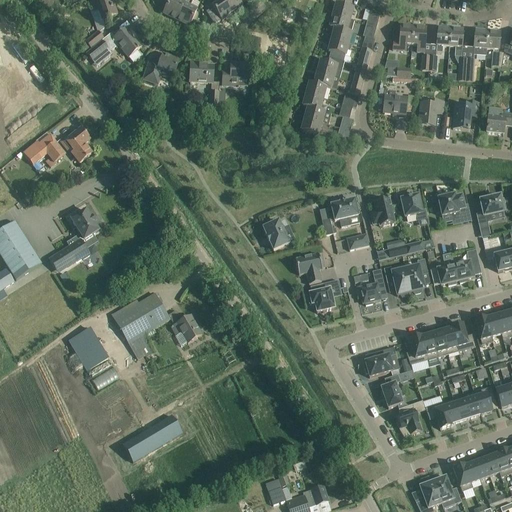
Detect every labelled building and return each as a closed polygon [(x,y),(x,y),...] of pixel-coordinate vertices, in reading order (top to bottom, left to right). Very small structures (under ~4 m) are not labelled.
[(117,16),(111,0),(100,4),(98,0),(96,0),(90,2),(93,13),(98,11),(102,22),(117,16)] [(170,0),(164,15),(176,21),(185,0),(178,0),(178,3),(171,0),(170,0)] [(196,1),(196,0),(186,0),(176,21),(189,27),(196,11),(189,8),(193,0),(196,1)] [(243,8),(241,5),(237,0),(223,0),(223,1),(232,15),(243,8)] [(221,22),(232,15),(223,1),(212,8),(212,9),(221,21),(221,22)] [(352,10),(336,5),(333,17),(349,21),(352,10)] [(212,9),(206,13),(214,26),(221,21),(212,9)] [(379,17),(369,14),(366,26),(376,28),(379,17)] [(349,21),(333,17),(330,28),(351,34),(354,23),(349,21)] [(376,28),(366,26),(362,37),(365,38),(373,40),(376,28)] [(351,34),(330,28),(329,29),(334,30),(331,41),(348,45),(351,34)] [(399,44),(399,45),(393,44),(393,52),(403,52),(406,53),(406,46),(412,46),(413,29),(400,28),(399,39),(398,40),(398,43),(399,44)] [(129,29),(116,39),(113,41),(107,46),(112,51),(117,47),(128,59),(141,48),(131,36),(133,34),(129,29)] [(425,29),(413,29),(412,46),(418,47),(417,53),(424,54),(425,29)] [(455,57),(461,58),(462,32),(457,32),(457,30),(451,29),(451,31),(450,31),(449,48),(455,49),(455,57)] [(450,31),(437,30),(436,53),(442,54),(443,48),(449,48),(450,31)] [(482,31),(480,33),(474,33),(473,56),(486,57),(486,51),(487,34),(486,34),(484,31),(482,31)] [(102,40),(97,33),(79,47),(85,54),(102,40)] [(500,35),(487,34),(486,51),(492,51),(491,69),(501,69),(503,54),(498,54),(500,35)] [(373,40),(365,38),(361,49),(372,52),(375,41),(373,40)] [(326,52),(328,52),(328,53),(330,54),(328,59),(338,62),(344,63),(348,64),(350,63),(350,61),(350,59),(344,57),(346,52),(350,52),(351,47),(348,46),(348,45),(331,41),(330,46),(328,45),(326,52)] [(102,42),(86,55),(92,63),(108,49),(102,42)] [(372,52),(361,49),(358,62),(357,67),(367,70),(372,52)] [(179,61),(163,56),(158,68),(148,65),(143,81),(157,86),(161,76),(172,80),(179,61)] [(428,72),(429,59),(422,58),(421,72),(428,72)] [(338,62),(328,59),(327,64),(320,62),(317,74),(333,78),(338,62)] [(436,59),(429,59),(428,72),(435,73),(436,59)] [(458,83),(465,84),(466,61),(460,60),(458,75),(458,83)] [(473,61),(466,61),(465,84),(472,84),(472,76),(473,61)] [(200,65),(191,65),(190,75),(188,76),(187,78),(187,81),(190,82),(190,84),(212,86),(213,68),(200,67),(200,65)] [(230,73),(223,73),(222,87),(237,88),(238,82),(248,82),(249,66),(231,65),(230,73)] [(367,70),(357,67),(354,77),(364,79),(367,70)] [(409,80),(410,71),(397,70),(396,78),(396,79),(409,80)] [(333,78),(317,74),(314,85),(325,89),(336,92),(339,80),(333,78)] [(405,119),(407,100),(386,98),(387,90),(383,90),(384,78),(381,78),(378,97),(385,98),(383,115),(398,116),(398,118),(405,119)] [(410,88),(416,89),(417,81),(409,80),(396,79),(394,79),(394,83),(410,85),(410,88)] [(314,85),(309,84),(306,96),(322,100),(325,89),(314,85)] [(351,89),(349,95),(359,98),(361,92),(351,89)] [(218,94),(210,94),(209,111),(216,112),(218,94)] [(218,94),(216,112),(224,112),(225,95),(218,94)] [(347,95),(345,99),(348,100),(358,103),(359,98),(349,95),(347,95)] [(322,100),(306,96),(303,108),(307,109),(331,115),(319,112),(322,100)] [(442,116),(444,104),(436,103),(436,106),(420,105),(418,127),(434,128),(435,116),(442,116)] [(478,105),(471,105),(470,109),(455,107),(452,130),(468,132),(470,118),(477,119),(478,105)] [(331,115),(307,109),(304,121),(321,125),(328,127),(331,115)] [(511,129),(511,126),(511,115),(501,115),(501,119),(488,117),(486,134),(503,136),(504,128),(511,129)] [(321,125),(304,121),(301,132),(317,137),(321,125)] [(89,141),(81,130),(69,139),(70,140),(64,145),(80,164),(91,155),(84,145),(89,141)] [(324,138),(322,144),(346,148),(346,145),(350,133),(340,130),(336,142),(324,138)] [(65,156),(50,138),(40,147),(38,144),(23,156),(32,166),(46,155),(55,164),(65,156)] [(451,195),(440,197),(441,199),(437,200),(442,218),(450,216),(452,223),(460,221),(458,214),(465,213),(461,198),(455,199),(454,196),(451,197),(451,195)] [(416,216),(417,222),(427,220),(425,211),(421,212),(418,197),(409,199),(409,197),(402,199),(402,201),(400,201),(404,219),(416,216)] [(500,198),(480,202),(483,215),(476,216),(480,232),(488,230),(487,224),(491,223),(489,217),(503,213),(502,210),(505,209),(503,201),(501,201),(500,198)] [(378,228),(394,224),(392,215),(394,215),(392,208),(390,208),(389,201),(382,203),(381,200),(374,202),(375,204),(374,204),(376,213),(370,214),(372,224),(373,227),(378,226),(378,228)] [(340,205),(331,207),(334,223),(339,222),(341,230),(350,227),(349,220),(358,218),(357,213),(358,211),(357,206),(355,204),(354,202),(345,204),(345,203),(344,203),(344,204),(340,205),(340,204),(339,204),(340,205)] [(72,221),(71,221),(71,222),(72,222),(80,236),(71,241),(74,245),(80,241),(81,243),(97,233),(98,233),(98,232),(98,231),(93,225),(95,224),(92,219),(90,220),(87,214),(86,214),(86,213),(85,212),(85,213),(84,213),(83,212),(76,217),(76,218),(72,221)] [(330,221),(322,223),(325,237),(333,235),(330,221)] [(15,223),(0,232),(0,257),(16,282),(42,266),(15,223)] [(278,223),(263,230),(267,238),(266,238),(269,244),(273,252),(289,245),(285,238),(291,235),(288,227),(282,230),(278,223)] [(366,236),(347,241),(349,252),(369,248),(366,236)] [(59,255),(49,261),(58,275),(68,268),(78,262),(82,259),(83,261),(90,256),(89,256),(81,243),(80,241),(74,245),(59,255)] [(422,243),(405,247),(407,256),(424,252),(422,243)] [(405,247),(387,251),(389,261),(407,256),(405,247)] [(468,264),(453,268),(457,283),(459,283),(460,285),(468,283),(467,281),(473,279),(470,269),(479,267),(475,252),(466,254),(468,264)] [(507,254),(494,257),(497,274),(502,272),(505,273),(511,272),(507,254)] [(318,256),(295,261),(298,277),(306,275),(309,287),(321,284),(318,272),(322,271),(324,270),(321,256),(318,256)] [(418,268),(405,271),(410,294),(413,294),(415,296),(420,295),(421,292),(424,291),(421,277),(428,276),(424,261),(417,263),(418,268)] [(452,261),(443,263),(445,270),(437,271),(437,270),(430,271),(432,283),(439,281),(441,287),(447,286),(448,288),(456,286),(455,284),(457,283),(453,268),(452,261)] [(410,294),(405,271),(392,274),(391,269),(383,271),(387,285),(394,284),(397,298),(400,297),(402,299),(407,298),(408,295),(410,294)] [(6,270),(0,273),(0,293),(14,284),(6,270)] [(359,290),(363,306),(365,305),(365,308),(372,306),(372,303),(380,301),(379,294),(385,292),(380,272),(372,274),(375,286),(359,290)] [(330,293),(339,291),(338,283),(338,282),(310,289),(311,289),(312,295),(309,296),(309,297),(307,298),(309,307),(311,306),(311,307),(315,306),(317,315),(334,311),(330,293)] [(201,337),(190,318),(182,323),(176,312),(167,317),(155,295),(138,305),(137,302),(112,317),(138,361),(145,357),(146,359),(155,354),(144,336),(170,321),(174,328),(177,326),(181,334),(175,338),(181,348),(187,344),(188,345),(201,337)] [(507,314),(496,317),(499,326),(503,341),(511,338),(511,334),(511,333),(511,331),(507,314)] [(486,320),(492,344),(493,344),(491,339),(501,336),(502,341),(503,341),(499,326),(496,317),(486,320)] [(486,320),(475,323),(479,338),(476,339),(479,348),(492,344),(486,320)] [(475,349),(472,336),(465,338),(462,327),(451,330),(458,354),(475,349)] [(86,374),(108,360),(90,330),(68,343),(86,374)] [(458,354),(451,330),(441,333),(448,356),(458,354)] [(448,356),(441,333),(430,336),(437,359),(448,356)] [(437,359),(430,336),(421,339),(421,338),(420,339),(427,362),(437,359)] [(427,362),(420,339),(409,341),(413,353),(406,355),(410,366),(410,367),(427,362)] [(377,354),(378,360),(365,364),(366,368),(364,369),(366,376),(368,375),(369,379),(392,373),(388,358),(395,356),(393,350),(377,354)] [(405,374),(397,376),(400,383),(400,385),(414,380),(412,372),(411,372),(405,374)] [(397,376),(384,380),(386,387),(381,389),(388,410),(402,405),(400,399),(402,398),(400,390),(397,391),(395,385),(400,383),(397,376)] [(488,402),(494,400),(491,389),(474,394),(481,416),(481,417),(491,413),(488,402)] [(506,389),(495,392),(501,410),(511,407),(511,406),(511,405),(506,389)] [(470,420),(481,416),(474,394),(463,397),(470,420)] [(460,423),(470,420),(463,397),(453,401),(460,423)] [(450,426),(460,423),(453,401),(443,404),(450,426)] [(425,410),(429,422),(436,420),(439,431),(450,428),(450,426),(443,404),(425,410)] [(412,406),(398,411),(400,417),(396,418),(401,430),(399,430),(404,439),(421,433),(412,406)] [(171,418),(123,447),(133,464),(182,435),(171,418)] [(511,450),(507,452),(506,451),(502,453),(511,475),(511,474),(511,450)] [(511,475),(502,453),(497,455),(493,457),(501,479),(505,478),(511,475)] [(501,479),(493,457),(484,461),(490,478),(499,475),(500,479),(501,479)] [(490,478),(484,461),(474,464),(481,481),(490,478)] [(471,485),(481,481),(474,464),(465,468),(471,485)] [(471,485),(465,468),(464,468),(464,467),(453,472),(462,494),(472,490),(471,485)] [(434,483),(432,483),(441,509),(442,509),(443,510),(461,504),(456,490),(450,492),(445,479),(441,480),(441,479),(434,482),(434,483)] [(438,508),(441,507),(432,483),(430,484),(430,483),(423,486),(423,487),(419,488),(424,502),(416,505),(419,511),(433,511),(432,510),(438,508)] [(323,488),(302,494),(303,497),(287,502),(290,511),(309,511),(308,509),(328,503),(323,488)]
